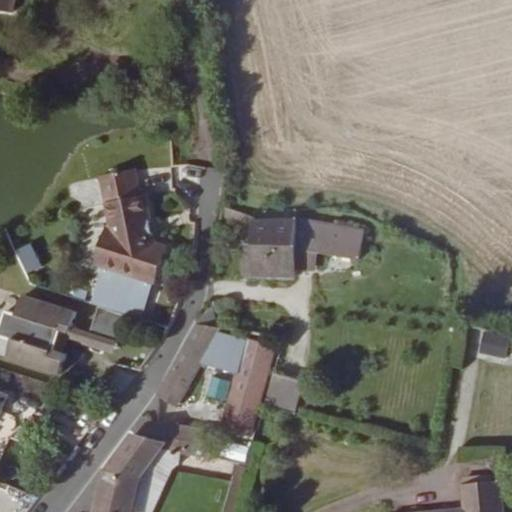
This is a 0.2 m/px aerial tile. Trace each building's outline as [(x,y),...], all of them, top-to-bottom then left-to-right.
[(0,0),(0,8),(12,12),(14,0),(0,0)] [(103,264),(91,302),(142,318),(154,281),(155,281),(166,247),(155,243),(144,195),(140,195),(134,168),(101,175),(112,229),(101,264),(103,264)] [(222,206),(220,217),(252,228),(252,221),(253,221),(253,216),(222,206)] [(245,243),(246,274),(296,276),(296,269),(296,248),(319,252),(359,259),(365,229),(320,221),(309,220),(253,221),(252,221),(252,228),(252,242),(245,243)] [(296,248),(296,269),(316,271),(319,252),(296,248)] [(75,287),(72,297),(85,300),(88,291),(75,287)] [(0,334),(12,339),(7,357),(61,374),(67,352),(57,349),(62,330),(70,332),(76,310),(24,294),(18,313),(7,310),(0,332),(0,334)] [(117,343),(126,314),(99,305),(89,333),(117,343)] [(197,323),(158,394),(178,405),(183,397),(190,401),(199,385),(192,382),(207,354),(218,334),(221,328),(197,323)] [(506,358),(511,336),(484,330),(480,352),(506,358)] [(218,334),(207,354),(239,362),(245,342),(218,334)] [(251,433),(276,345),(247,336),(245,342),(239,362),(222,424),(251,433)] [(295,409),(303,381),(274,373),(266,401),(295,409)] [(150,420),(139,436),(164,443),(180,448),(207,456),(212,431),(150,420)] [(97,511),(150,511),(172,468),(178,463),(180,448),(164,443),(139,436),(134,434),(108,468),(97,511)] [(502,511),(500,480),(462,483),(465,508),(425,511),(502,511)]
